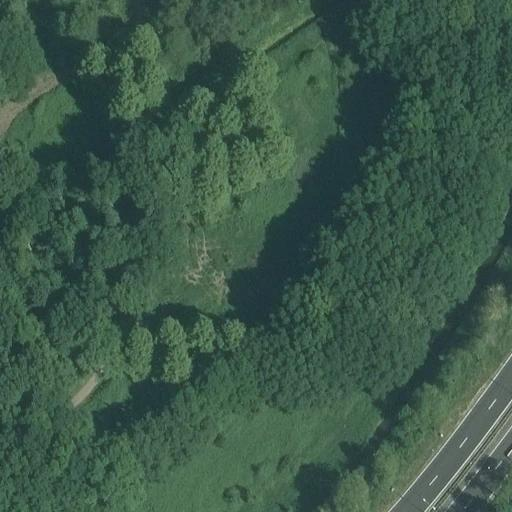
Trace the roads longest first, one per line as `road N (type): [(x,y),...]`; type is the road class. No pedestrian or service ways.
road 1 (track): [(511,178),(450,301),(346,449),(291,511)]
road 2 (primary): [(511,378),(408,511)]
